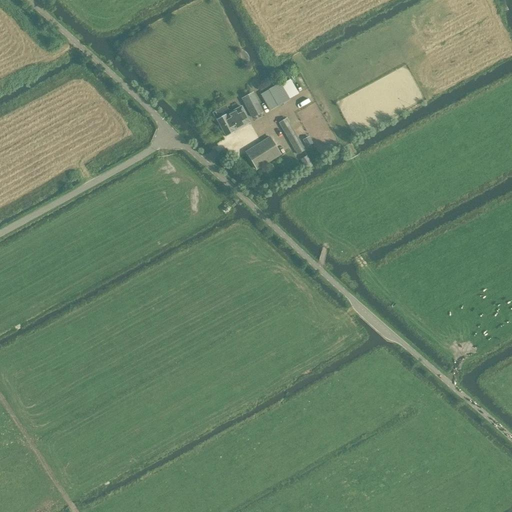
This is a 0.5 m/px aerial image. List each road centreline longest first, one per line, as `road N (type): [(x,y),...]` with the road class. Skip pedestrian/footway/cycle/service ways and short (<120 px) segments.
road 1 (tertiary): [(511,441),(174,135)]
road 2 (tertiary): [(174,135),(27,0)]
road 3 (unclassified): [(0,232),(174,135)]
